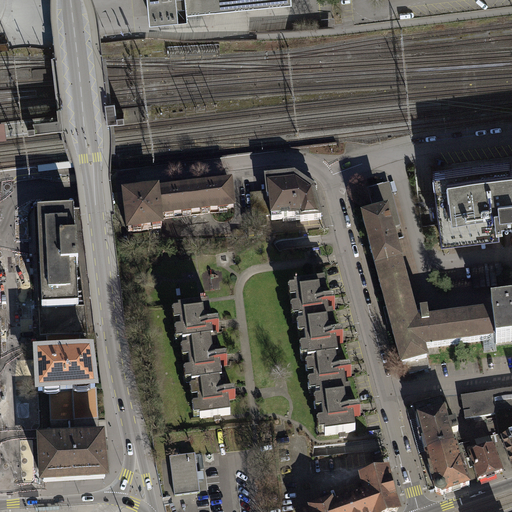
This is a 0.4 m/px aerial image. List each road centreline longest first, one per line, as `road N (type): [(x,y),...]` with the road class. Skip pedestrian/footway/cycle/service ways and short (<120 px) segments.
road 1 (residential): [(117,177),(272,158),(320,170),(332,189),(387,393)]
road 2 (secondary): [(70,0),(126,408)]
road 3 (residential): [(13,443),(7,239)]
road 4 (residential): [(7,239),(11,204),(25,192),(117,177)]
road 5 (residential): [(511,378),(387,393)]
road 6 (residential): [(387,393),(420,511)]
